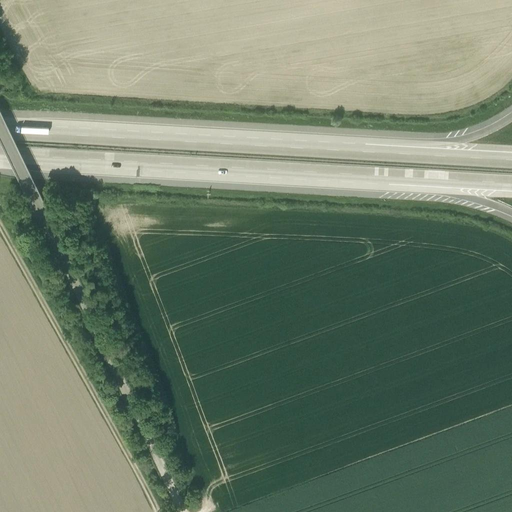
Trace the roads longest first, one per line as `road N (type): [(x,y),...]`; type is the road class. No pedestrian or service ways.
road 1 (track): [(200,511),(206,508),(86,207),(107,195),(441,215),(511,238)]
road 2 (motorway): [(0,154),(387,176)]
road 3 (motorway): [(363,151),(0,131)]
road 4 (unclassified): [(185,511),(38,201)]
road 5 (track): [(0,224),(157,511)]
road 6 (motorway): [(511,116),(464,139),(363,151)]
road 7 (motorway): [(511,160),(363,151)]
road 8 (motorway): [(387,176),(511,215)]
road 9 (motorway): [(387,176),(511,182)]
